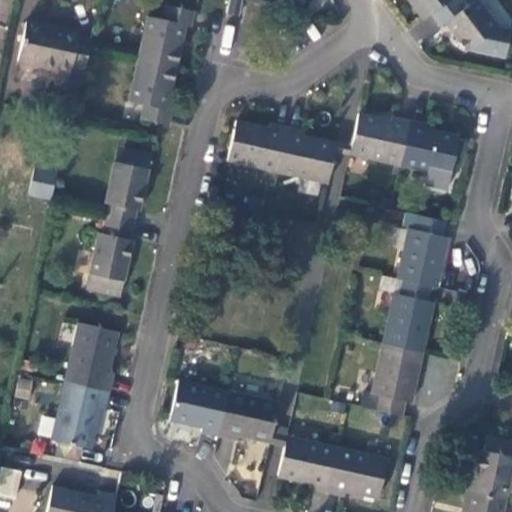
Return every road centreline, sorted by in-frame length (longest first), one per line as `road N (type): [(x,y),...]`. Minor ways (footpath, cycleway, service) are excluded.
road 1 (residential): [(366,27),(415,64),(499,86),(477,208),(501,249),(477,391),(418,439),(408,511)]
road 2 (residential): [(226,511),(198,473),(131,449),(151,328),(212,83),(288,82)]
